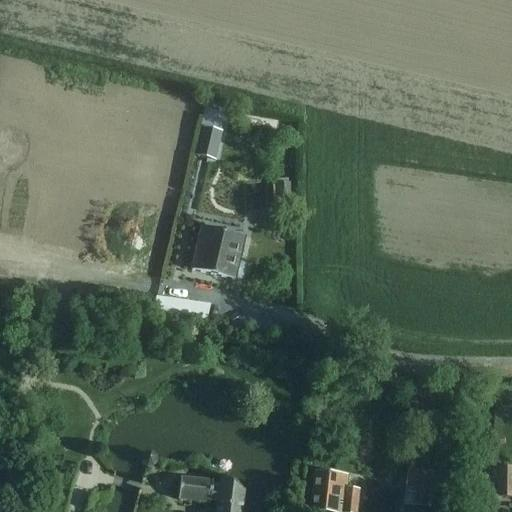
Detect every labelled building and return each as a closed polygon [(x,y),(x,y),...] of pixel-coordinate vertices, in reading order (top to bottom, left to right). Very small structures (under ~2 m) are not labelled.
[(201,129),(195,157),(214,161),(221,134),(201,129)] [(243,238),(201,229),(191,271),(233,281),(233,280),(239,281),(243,278),(245,269),(242,265),(237,264),(243,238)] [(511,496),(511,469),(499,469),(498,497),(511,496)] [(440,474),(407,470),(403,504),(436,508),(440,474)] [(311,511),(356,511),(359,491),(346,489),(347,478),(314,474),(311,511)] [(240,511),(243,493),(220,478),(216,511),(240,511)] [(179,481),(177,502),(209,505),(211,484),(179,481)]
